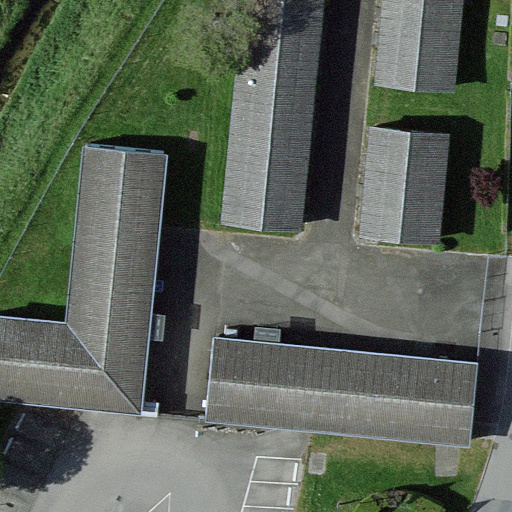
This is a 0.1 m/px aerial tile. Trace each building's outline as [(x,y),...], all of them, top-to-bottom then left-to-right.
[(333,0),(255,0),(229,221),(306,230),(333,0)] [(464,0),(394,0),(385,79),(453,87),(464,0)] [(453,134),(385,125),(371,229),(439,239),(453,134)] [(79,324),(3,318),(0,353),(0,395),(154,408),(174,153),(93,146),(79,324)] [(476,365),(220,341),(212,422),(468,447),(476,365)]
